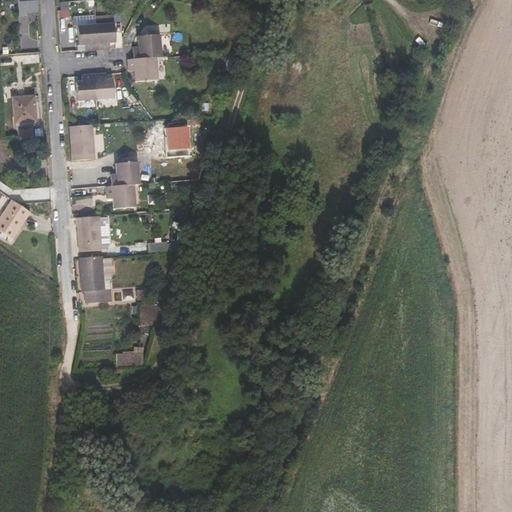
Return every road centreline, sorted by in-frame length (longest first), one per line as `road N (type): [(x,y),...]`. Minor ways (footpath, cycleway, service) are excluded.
road 1 (residential): [(44,0),(68,386)]
road 2 (track): [(44,511),(68,386)]
